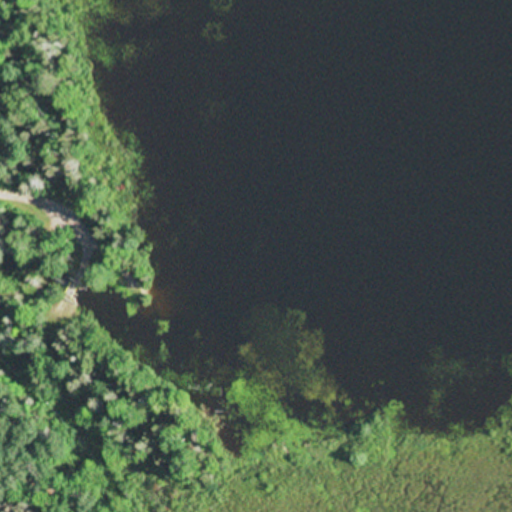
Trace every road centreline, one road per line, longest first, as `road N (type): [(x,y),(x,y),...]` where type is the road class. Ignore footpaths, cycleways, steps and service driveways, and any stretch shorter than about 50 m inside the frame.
road 1 (residential): [(144,511),(72,372),(61,312),(67,298)]
road 2 (residential): [(79,276),(90,267),(97,230),(49,192),(0,182)]
